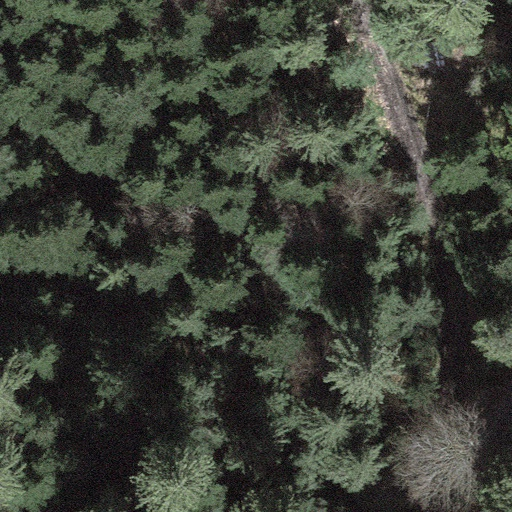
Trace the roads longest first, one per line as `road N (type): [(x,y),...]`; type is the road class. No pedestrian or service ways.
road 1 (track): [(432,509),(446,367),(438,261),(353,0)]
road 2 (track): [(511,377),(430,511)]
